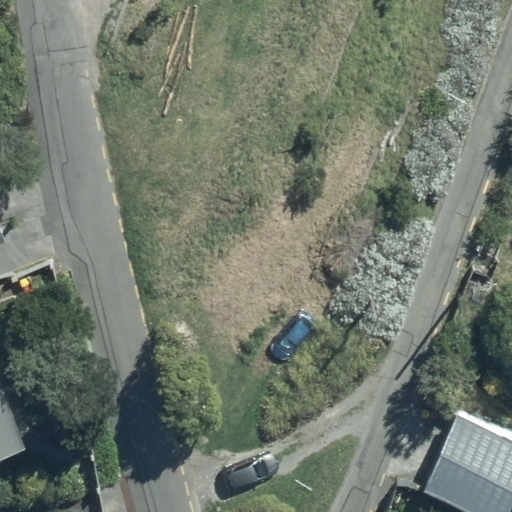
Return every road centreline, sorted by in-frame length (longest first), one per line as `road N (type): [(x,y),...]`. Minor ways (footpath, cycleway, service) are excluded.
road 1 (residential): [(48,0),(74,142),(165,511)]
road 2 (residential): [(344,511),(511,56)]
